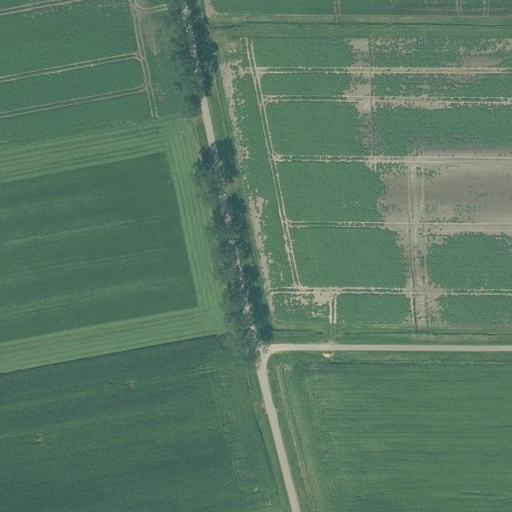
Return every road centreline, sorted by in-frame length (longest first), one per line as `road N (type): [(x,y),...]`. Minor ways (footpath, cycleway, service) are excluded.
road 1 (unclassified): [(257,349),(187,0)]
road 2 (unclassified): [(257,349),(511,349)]
road 3 (unclassified): [(296,511),(257,349)]
